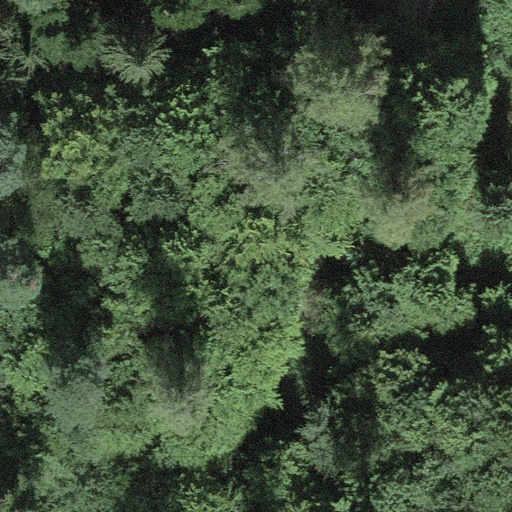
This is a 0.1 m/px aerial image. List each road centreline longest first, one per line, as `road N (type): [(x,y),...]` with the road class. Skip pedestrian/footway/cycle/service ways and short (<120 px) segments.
road 1 (track): [(203,511),(434,0)]
road 2 (track): [(0,91),(251,0)]
